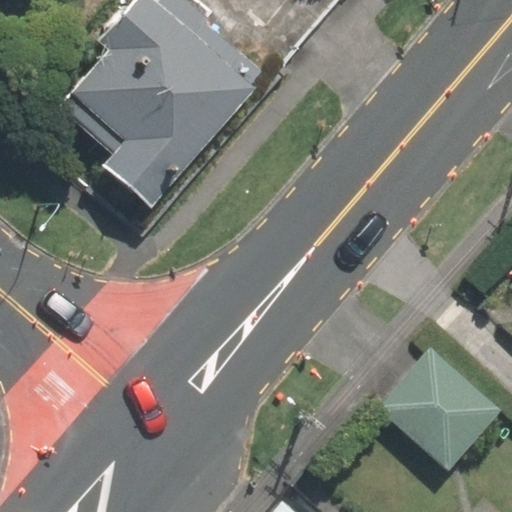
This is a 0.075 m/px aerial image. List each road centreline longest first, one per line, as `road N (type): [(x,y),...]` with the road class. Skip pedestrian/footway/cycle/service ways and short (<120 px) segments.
road 1 (tertiary): [(511,16),(161,431)]
road 2 (residential): [(161,431),(0,291)]
